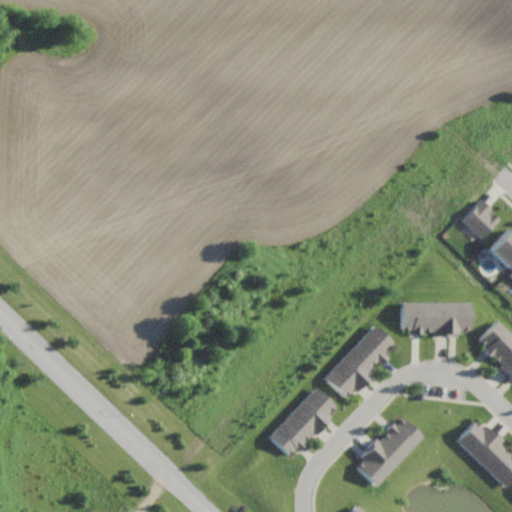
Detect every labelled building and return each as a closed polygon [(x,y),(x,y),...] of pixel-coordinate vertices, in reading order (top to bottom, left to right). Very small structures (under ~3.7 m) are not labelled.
[(489,206),(485,210),(488,213),(489,212),(497,219),(481,237),(460,218),(480,197),(489,206)] [(511,232),(511,261),(506,268),(487,250),(507,228),(511,232)] [(469,329),(458,329),(458,333),(450,333),(450,334),(434,335),(434,331),(421,331),(421,333),(411,333),(411,329),(401,329),(401,303),(469,302),(469,329)] [(511,335),(511,377),(510,375),(509,376),(498,365),(500,363),(490,354),(489,355),(482,348),(485,345),(477,338),(495,319),(511,335)] [(392,341),(383,351),(387,355),(380,363),(375,359),(366,368),(371,372),(365,379),(365,380),(355,390),(351,387),(343,395),(323,376),(373,323),(392,341)] [(334,405),(326,413),(329,416),(324,421),(325,423),(314,434),(311,430),(301,440),(304,442),(297,449),(294,446),(286,454),(267,435),(314,386),(334,405)] [(422,435),(375,484),(356,465),(363,457),(360,454),(366,449),(364,448),(375,436),(379,440),(388,430),(386,428),(392,421),(395,424),(403,416),(422,435)] [(480,427),(484,423),(489,428),(490,427),(502,439),(499,442),(508,450),(510,449),(511,451),(511,476),(504,485),(455,438),(472,420),(480,427)] [(364,511),(346,511),(355,503),(364,511)]
